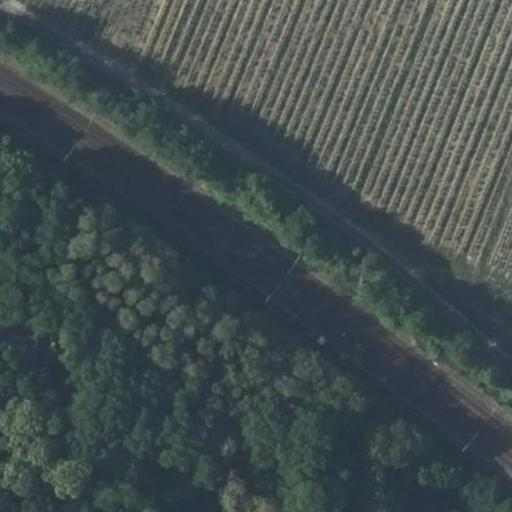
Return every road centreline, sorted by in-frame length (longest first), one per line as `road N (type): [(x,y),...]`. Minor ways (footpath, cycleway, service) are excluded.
road 1 (track): [(0,1),(128,77),(372,247),(511,366)]
road 2 (track): [(0,281),(148,385),(243,432),(458,511)]
